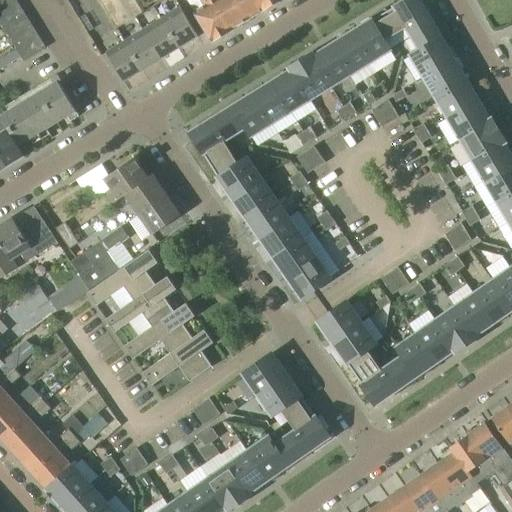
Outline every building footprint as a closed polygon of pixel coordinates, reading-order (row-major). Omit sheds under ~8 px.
[(0,0),(0,15),(19,4),(16,0),(0,0)] [(213,41),(231,30),(212,0),(202,0),(205,6),(195,12),(213,41)] [(248,20),(236,0),(212,0),(231,30),(248,20)] [(236,0),(248,20),(266,9),(259,0),(236,0)] [(259,0),(266,9),(280,0),(259,0)] [(385,41),(407,28),(416,23),(409,10),(415,7),(410,0),(405,0),(395,6),(395,7),(387,11),(386,9),(377,14),(379,17),(372,20),(385,41)] [(407,28),(421,50),(442,38),(439,33),(441,31),(436,22),(434,24),(421,3),(415,7),(409,10),(416,23),(407,28)] [(19,4),(0,15),(0,21),(4,28),(26,15),(19,4)] [(199,36),(181,7),(181,6),(162,18),(180,48),(199,36)] [(4,28),(11,40),(33,26),(26,15),(4,28)] [(180,48),(162,18),(143,30),(144,30),(161,59),(180,48)] [(390,50),(385,41),(372,20),(352,33),(371,62),(390,50)] [(17,51),(40,37),(33,26),(11,40),(16,49),(17,51)] [(143,70),(161,59),(144,30),(143,30),(125,41),(143,70)] [(351,74),(371,62),(352,33),(333,45),(351,74)] [(17,51),(21,57),(25,62),(46,48),(40,37),(17,51)] [(412,56),(425,77),(455,59),(453,57),(455,55),(450,47),(448,48),(445,44),(442,38),(421,50),(412,56)] [(124,82),(143,70),(125,41),(106,53),(124,82)] [(331,87),(351,74),(333,45),(314,57),(312,55),(311,55),(331,87)] [(21,57),(17,51),(16,49),(9,54),(14,61),(21,57)] [(7,66),(14,61),(9,54),(2,58),(7,66)] [(311,99),(331,87),(311,55),(292,67),(311,99)] [(425,77),(436,97),(467,80),(461,71),(464,69),(458,61),(456,62),(455,59),(425,77)] [(292,111),(311,99),(292,67),(291,68),(292,70),(273,82),(292,111)] [(76,111),(61,86),(59,82),(67,77),(63,71),(51,78),(52,79),(55,83),(38,94),(57,123),(76,111)] [(436,97),(449,118),(479,101),(478,98),(480,97),(475,88),(472,89),(467,80),(436,97)] [(273,82),(253,94),(272,124),(292,111),(273,82)] [(408,96),(404,89),(393,95),(397,102),(408,96)] [(370,91),(363,95),(370,105),(377,101),(370,91)] [(38,134),(57,123),(38,94),(19,106),(38,134)] [(252,136),(272,124),(253,94),(234,106),(246,127),(252,136)] [(389,100),(381,105),(386,114),(394,109),(389,100)] [(449,118),(461,139),(491,121),(486,112),(488,111),(483,102),(481,103),(479,101),(449,118)] [(344,107),(350,117),(357,113),(351,103),(344,107)] [(377,119),(386,114),(381,105),(372,110),(377,119)] [(0,117),(19,146),(38,134),(19,106),(5,114),(0,117)] [(199,128),(203,134),(207,140),(219,133),(224,141),(246,127),(234,106),(199,128)] [(350,117),(344,107),(337,111),(343,121),(350,117)] [(386,114),(391,122),(400,117),(394,109),(386,114)] [(391,122),(386,114),(377,119),(382,128),(391,122)] [(0,154),(8,167),(25,156),(19,146),(0,117),(0,154)] [(461,139),(474,160),(504,143),(506,141),(493,120),(491,121),(461,139)] [(418,137),(428,131),(424,124),(414,130),(418,137)] [(304,132),(311,142),(317,138),(311,127),(304,132)] [(428,131),(418,137),(422,144),(432,138),(428,131)] [(311,142),(304,132),(297,136),(304,146),(311,142)] [(207,140),(203,134),(194,140),(203,154),(204,154),(219,178),(239,164),(224,141),(219,133),(207,140)] [(474,160),(485,180),(511,164),(511,151),(511,150),(509,151),(504,143),(474,160)] [(307,152),(312,160),(320,154),(315,146),(307,152)] [(299,157),(304,165),(312,160),(307,152),(299,157)] [(320,154),(312,160),(318,168),(326,163),(320,154)] [(149,178),(149,177),(135,158),(109,176),(115,186),(107,191),(115,203),(126,196),(125,195),(149,178)] [(239,164),(219,178),(223,184),(221,185),(227,193),(229,192),(233,198),(262,179),(248,158),(239,164)] [(309,173),(318,168),(312,160),(304,165),(309,173)] [(511,164),(485,180),(497,200),(511,191),(511,164)] [(453,172),(449,165),(438,171),(442,178),(453,172)] [(300,171),(291,178),(295,185),(305,178),(300,171)] [(457,179),(453,172),(442,178),(446,185),(457,179)] [(139,215),(167,195),(153,174),(149,177),(149,178),(125,195),(126,196),(139,215)] [(310,185),(305,178),(295,185),(300,192),(310,185)] [(275,198),(262,179),(233,198),(238,205),(236,206),(242,214),(243,213),(247,218),(275,198)] [(511,191),(497,200),(510,222),(511,220),(511,191)] [(139,215),(153,235),(181,215),(167,195),(139,215)] [(289,218),(275,198),(247,218),(250,223),(249,224),(255,233),(256,232),(261,238),(289,218)] [(477,213),(473,206),(463,212),(467,219),(477,213)] [(328,211),(318,218),(322,224),(332,217),(328,211)] [(481,220),(477,213),(467,219),(471,226),(481,220)] [(337,224),(332,217),(322,224),(327,231),(337,224)] [(27,262),(34,258),(58,242),(43,220),(22,233),(14,218),(0,226),(0,279),(17,269),(11,259),(21,252),(27,262)] [(303,238),(289,218),(261,238),(265,244),(263,245),(269,254),(271,253),(274,258),(303,238)] [(56,228),(63,238),(72,232),(66,222),(56,228)] [(462,223),(454,228),(459,237),(467,231),(462,223)] [(121,227),(101,241),(109,252),(129,238),(121,227)] [(459,237),(454,228),(445,234),(450,243),(459,237)] [(472,240),(467,231),(459,237),(464,246),(472,240)] [(80,243),(72,232),(63,238),(70,249),(80,243)] [(346,237),(336,244),(341,251),(351,244),(346,237)] [(464,246),(459,237),(450,243),(456,251),(464,246)] [(316,258),(303,238),(274,258),(278,263),(276,264),(282,272),(283,271),(288,277),(316,258)] [(108,252),(101,241),(71,262),(90,290),(120,269),(108,252)] [(151,249),(88,293),(97,306),(125,286),(134,300),(156,285),(147,271),(160,262),(151,249)] [(459,257),(452,261),(459,271),(465,266),(459,257)] [(331,278),(316,258),(288,277),(292,284),(291,285),(297,293),(298,292),(302,298),(331,278)] [(459,271),(452,261),(445,266),(452,276),(459,271)] [(399,267),(390,272),(396,281),(404,275),(399,267)] [(511,267),(494,280),(511,306),(511,267)] [(396,281),(390,272),(382,278),(388,287),(396,281)] [(410,283),(404,275),(396,281),(402,289),(410,283)] [(169,276),(156,285),(134,300),(106,319),(115,332),(143,313),(153,327),(175,312),(165,298),(178,289),(169,276)] [(495,322),(511,311),(511,310),(511,306),(494,280),(475,293),(495,322)] [(402,289),(396,281),(388,287),(393,295),(402,289)] [(32,309),(49,299),(40,283),(22,293),(32,309)] [(420,283),(414,288),(420,298),(427,293),(420,283)] [(420,298),(414,288),(407,292),(414,302),(420,298)] [(476,335),(488,328),(495,322),(475,293),(456,307),(476,335)] [(377,303),(382,309),(391,302),(387,296),(377,303)] [(348,302),(320,321),(319,322),(323,328),(321,329),(327,337),(329,336),(333,343),(362,323),(348,302)] [(187,303),(175,312),(153,327),(125,346),(134,359),(162,340),(171,353),(193,338),(184,324),(197,316),(187,303)] [(456,307),(436,321),(456,350),(457,352),(478,337),(476,335),(456,307)] [(436,321),(417,334),(437,363),(456,350),(436,321)] [(376,343),(362,323),(333,343),(338,349),(336,350),(342,359),(344,358),(348,363),(368,349),(376,343)] [(206,329),(193,338),(171,353),(143,373),(152,386),(180,366),(191,382),(213,366),(203,351),(215,342),(206,329)] [(418,376),(437,363),(417,334),(398,347),(404,356),(418,376)] [(0,382),(15,369),(34,352),(25,342),(2,362),(0,359),(0,382)] [(383,371),(368,349),(348,363),(362,384),(362,385),(372,399),(380,393),(376,387),(388,379),(383,371)] [(277,360),(273,354),(244,374),(259,395),(287,375),(283,368),(285,367),(284,366),(279,359),(277,360)] [(418,376),(404,356),(383,371),(388,379),(376,387),(380,393),(384,399),(418,376)] [(21,376),(15,369),(0,382),(0,412),(14,400),(3,387),(9,381),(12,384),(21,376)] [(292,381),(287,375),(259,395),(273,415),(281,409),(301,395),(297,389),(299,388),(294,380),(292,381)] [(305,401),(301,395),(281,409),(296,431),(302,439),(314,430),(318,436),(326,430),(317,416),(316,417),(311,409),(313,408),(308,400),(305,401)] [(0,436),(3,440),(45,402),(39,396),(30,404),(32,407),(26,413),(14,400),(0,412),(0,436)] [(207,412),(216,406),(210,398),(202,403),(207,412)] [(239,408),(234,401),(224,408),(229,415),(239,408)] [(32,420),(39,414),(42,418),(51,409),(45,402),(3,440),(18,456),(44,433),(32,420)] [(202,403),(193,409),(199,417),(207,412),(202,403)] [(207,412),(213,420),(221,414),(216,406),(207,412)] [(511,410),(509,407),(493,419),(511,446),(511,410)] [(207,412),(199,417),(205,426),(213,420),(207,412)] [(70,418),(63,424),(68,430),(69,429),(75,435),(75,436),(85,427),(74,415),(70,418)] [(511,477),(511,460),(486,424),(486,423),(468,435),(495,474),(504,487),(508,485),(511,481),(511,478),(511,477)] [(219,437),(213,428),(212,427),(206,432),(213,442),(219,437)] [(69,429),(68,430),(60,438),(62,440),(55,446),(44,433),(18,456),(33,473),(75,435),(69,429)] [(302,439),(296,431),(275,445),(289,466),(294,462),(295,464),(304,458),(302,456),(322,442),(318,436),(314,430),(302,439)] [(199,437),(206,447),(213,442),(206,432),(199,437)] [(75,435),(33,473),(48,490),(74,468),(74,467),(73,467),(62,455),(69,449),(71,451),(81,442),(75,436),(75,435)] [(487,479),(495,474),(468,435),(451,447),(455,453),(455,452),(477,484),(478,484),(486,478),(487,479)] [(269,437),(249,451),(269,479),(273,476),(275,479),(283,473),(282,471),(289,466),(275,445),(269,437)] [(135,462),(143,456),(138,448),(129,454),(135,462)] [(269,479),(249,451),(229,464),(249,493),(254,490),(255,492),(263,487),(263,486),(262,484),(269,479)] [(481,489),(478,484),(477,484),(455,452),(455,453),(438,464),(465,502),(473,497),(472,495),(481,489)] [(135,462),(129,454),(121,459),(127,468),(135,462)] [(173,455),(167,459),(174,469),(180,465),(173,455)] [(135,462),(141,470),(149,465),(143,456),(135,462)] [(106,470),(116,463),(112,457),(102,463),(106,470)] [(167,474),(174,469),(167,459),(160,464),(167,474)] [(135,462),(127,468),(132,476),(141,470),(135,462)] [(121,470),(116,463),(106,470),(111,477),(121,470)] [(249,493),(229,464),(208,479),(228,507),(230,510),(250,495),(249,493)] [(457,508),(465,502),(438,464),(422,475),(447,511),(448,511),(456,506),(457,508)] [(74,467),(74,468),(48,490),(65,508),(91,485),(74,467)] [(447,511),(448,511),(447,511),(422,475),(405,487),(422,511),(447,511)] [(228,507),(208,479),(189,493),(201,511),(224,511),(224,510),(228,507)] [(97,511),(107,503),(91,485),(65,508),(67,511),(97,511)] [(507,499),(511,495),(511,490),(508,485),(504,487),(501,490),(507,499)] [(422,511),(405,487),(389,499),(398,511),(422,511)] [(201,511),(189,493),(169,506),(172,511),(201,511)] [(398,511),(389,499),(372,510),(373,511),(398,511)] [(115,511),(107,503),(97,511),(115,511)]
